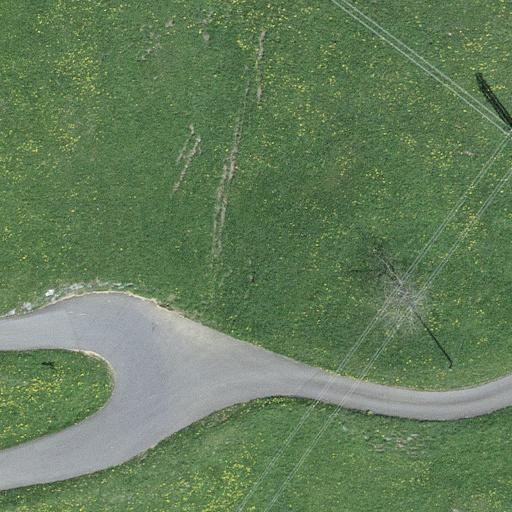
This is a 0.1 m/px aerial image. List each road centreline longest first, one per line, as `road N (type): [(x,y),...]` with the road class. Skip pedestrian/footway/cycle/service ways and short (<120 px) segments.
road 1 (unclassified): [(169,348),(361,401),(479,396),(511,379)]
road 2 (unclassified): [(169,348),(139,414),(68,460),(0,478)]
road 3 (unclassified): [(0,337),(114,323),(169,348)]
